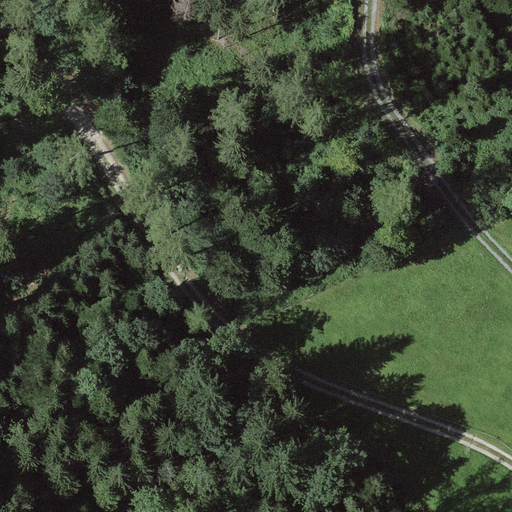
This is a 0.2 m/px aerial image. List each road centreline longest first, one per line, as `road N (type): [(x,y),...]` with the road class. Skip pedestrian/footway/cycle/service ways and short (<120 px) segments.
road 1 (track): [(0,11),(170,262),(232,334),(305,375),(511,464)]
road 2 (track): [(376,0),(401,108),(469,213),(511,262)]
